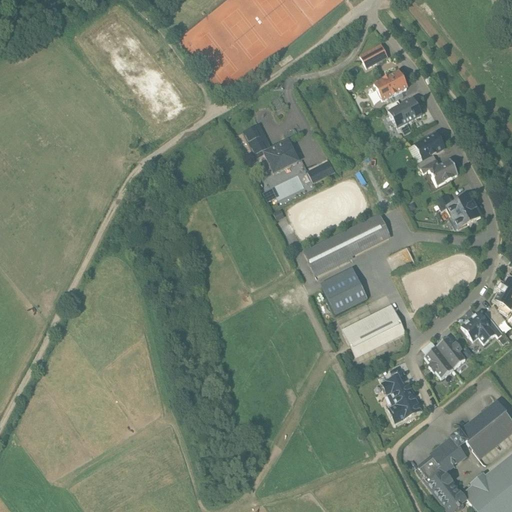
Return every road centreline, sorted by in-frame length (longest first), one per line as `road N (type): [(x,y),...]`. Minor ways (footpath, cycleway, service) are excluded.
road 1 (track): [(369,5),(312,55),(216,110),(146,163),(0,449)]
road 2 (residential): [(375,0),(369,5),(417,67),(489,214),(493,256),(479,293),(411,352),(442,428)]
road 3 (track): [(394,450),(374,445),(248,191),(226,189),(180,204),(169,197),(156,154)]
road 4 (track): [(511,348),(397,444),(393,456),(419,511)]
road 5 (unknown): [(493,240),(417,232),(366,259),(410,333)]
